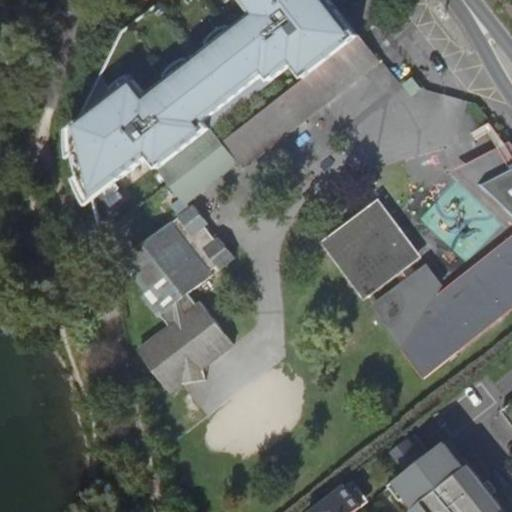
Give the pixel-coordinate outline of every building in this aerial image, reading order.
[(246,0),(255,11),(145,93),(133,76),(112,92),(104,81),(89,109),(83,114),(74,131),(88,198),(94,193),(151,151),(165,140),(170,146),(202,120),(266,72),(297,47),(345,14),(334,0),(246,0)] [(345,14),(297,47),(266,72),(271,79),(294,62),(302,56),(313,71),(357,38),(361,35),(345,14)] [(158,166),(169,181),(184,201),(235,160),(240,166),(376,62),(357,38),(313,71),(305,77),(219,142),(207,128),(161,164),(158,166)] [(294,62),(305,77),(313,71),(302,56),(294,62)] [(266,72),(202,120),(207,128),(271,79),(266,72)] [(83,114),(72,122),(73,129),(74,131),(83,114)] [(165,140),(151,151),(161,164),(207,128),(202,120),(170,146),(165,140)] [(71,136),(72,154),(75,169),(83,189),(88,198),(74,131),(71,136)] [(511,252),(439,310),(457,350),(511,306),(511,148),(509,145),(497,152),(474,164),(472,181),(511,218),(511,252)] [(326,244),(366,298),(378,290),(380,288),(381,287),(381,284),(379,280),(383,278),(385,281),(387,282),(388,282),(395,277),(401,286),(374,308),(403,347),(442,287),(441,286),(427,267),(417,273),(411,265),(415,261),(417,260),(418,257),(418,255),(418,252),(412,244),(407,243),(404,245),(401,240),(402,239),(403,238),(403,235),(403,234),(402,232),(400,231),(399,230),(397,230),(395,230),(389,234),(383,226),(386,224),(388,221),(389,219),(389,217),(389,214),(383,207),(381,206),(379,205),(376,206),(359,218),(357,223),(358,226),(353,230),(350,226),(326,244)] [(149,242),(147,249),(141,248),(126,259),(127,266),(147,293),(143,297),(159,317),(162,315),(171,327),(140,350),(173,393),(185,383),(182,361),(198,357),(202,370),(234,345),(201,303),(198,305),(190,294),(213,275),(211,271),(219,266),(221,269),(235,259),(220,239),(216,242),(205,227),(208,224),(195,207),(149,242)] [(402,349),(424,378),(458,353),(457,350),(439,310),(511,252),(511,237),(447,289),(443,284),(441,286),(442,287),(403,347),(402,349)] [(182,361),(185,383),(205,380),(202,370),(198,357),(182,361)] [(511,403),(502,412),(511,424),(511,403)] [(446,444),(387,490),(404,511),(506,511),(465,459),(461,463),(446,444)] [(360,511),(365,509),(346,486),(313,511),(360,511)]
